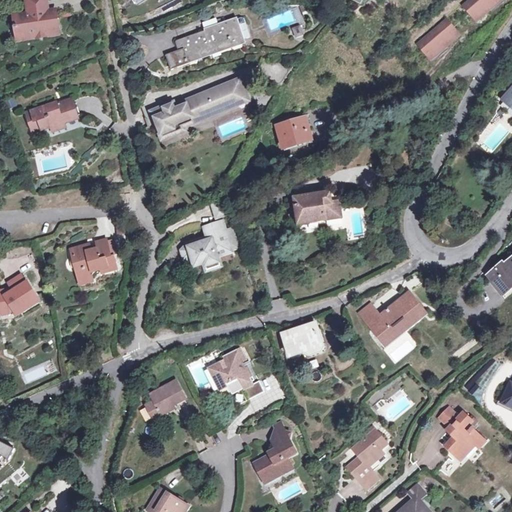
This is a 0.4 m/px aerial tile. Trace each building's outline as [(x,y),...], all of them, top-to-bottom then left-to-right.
[(18,35),(27,34),(36,32),(37,38),(46,36),(46,34),(60,32),(57,14),(49,16),(48,11),(44,11),(43,4),(47,3),(46,0),(27,0),(29,13),(15,16),(18,35)] [(471,0),(464,6),(477,22),(491,10),(489,9),(499,0),(471,0)] [(171,70),(190,64),(188,60),(240,41),(235,30),(238,29),(235,20),(175,42),(178,51),(166,55),(171,70)] [(447,21),(419,45),(430,58),(445,46),(446,48),(460,36),(447,21)] [(300,25),(291,26),(293,37),(302,36),(300,25)] [(188,60),(190,64),(244,45),(238,29),(235,30),(240,41),(188,60)] [(308,67),(314,60),(311,56),(304,63),(308,67)] [(511,88),(502,100),(511,108),(511,77),(508,82),(511,84),(511,88)] [(180,110),(169,114),(167,110),(149,118),(163,150),(213,129),(211,124),(250,107),(240,83),(180,108),(180,110)] [(34,121),(30,123),(33,132),(51,126),(52,129),(65,125),(64,122),(74,119),(72,115),(77,113),(73,100),(62,104),(61,102),(42,108),(43,110),(31,113),(34,121)] [(275,123),(276,127),(296,121),(294,116),(275,123)] [(296,121),(276,127),(284,149),(312,139),(309,130),(306,131),(302,119),(296,121)] [(65,125),(52,129),(53,133),(66,129),(65,125)] [(311,199),(310,195),(294,198),(298,225),(342,218),(339,201),(333,202),(331,192),(321,193),(321,198),(311,199)] [(221,260),(236,256),(227,226),(209,231),(211,239),(213,243),(203,246),(203,245),(200,242),(190,245),(184,251),(186,259),(195,256),(198,267),(208,264),(209,267),(223,263),(221,260)] [(111,257),(115,256),(118,255),(114,240),(107,242),(111,257)] [(71,253),(72,258),(77,257),(81,270),(78,271),(81,283),(94,280),(92,275),(95,273),(100,272),(101,274),(119,269),(115,256),(111,257),(107,242),(95,245),(97,249),(94,250),(93,251),(87,253),(85,248),(73,251),(71,253)] [(77,257),(72,258),(76,272),(78,271),(81,270),(77,257)] [(511,261),(506,266),(504,264),(490,276),(504,294),(511,287),(511,261)] [(0,315),(9,314),(15,310),(18,314),(37,302),(34,298),(36,297),(23,276),(11,282),(10,287),(13,292),(8,295),(6,292),(0,292),(0,315)] [(410,293),(381,316),(372,305),(360,314),(369,325),(371,324),(387,344),(405,330),(406,331),(420,319),(419,318),(426,313),(410,293)] [(320,351),(322,346),(315,324),(283,335),(291,355),(307,350),(308,352),(313,353),(320,351)] [(238,379),(241,385),(251,380),(251,378),(253,377),(248,367),(245,368),(242,363),(247,361),(241,350),(223,359),(229,370),(225,372),(221,364),(210,370),(221,391),(229,388),(227,385),(238,379)] [(87,368),(95,364),(90,355),(83,358),(87,368)] [(251,380),(241,385),(244,390),(254,385),(251,380)] [(155,419),(170,411),(168,409),(174,405),(186,399),(176,381),(152,394),(155,401),(148,405),(155,419)] [(511,382),(502,403),(511,407),(511,382)] [(439,417),(443,421),(451,412),(447,408),(439,417)] [(451,412),(443,421),(440,425),(454,439),(456,436),(453,433),(457,430),(453,427),(459,420),(451,412)] [(456,436),(454,439),(445,448),(452,454),(457,449),(465,456),(474,446),(478,450),(487,441),(472,428),(468,432),(465,428),(469,424),(473,420),(465,413),(459,420),(453,427),(457,430),(453,433),(456,436)] [(274,450),(270,452),(271,454),(255,463),(262,478),(268,475),(270,477),(279,473),(280,476),(293,469),(287,457),(297,452),(290,439),(291,433),(286,432),(282,423),(276,426),(278,429),(273,442),(276,447),(274,448),(274,450)] [(385,454),(381,450),(377,446),(384,440),(376,431),(354,451),(361,459),(349,469),(367,489),(378,479),(365,464),(372,458),(376,462),(385,454)] [(0,457),(2,456),(8,458),(13,447),(0,440),(0,457)] [(377,446),(381,450),(388,445),(384,440),(377,446)] [(457,449),(452,454),(460,462),(465,456),(457,449)] [(414,503),(417,500),(425,493),(418,485),(407,495),(414,503)] [(148,510),(151,511),(157,511),(158,510),(161,511),(184,511),(188,506),(162,489),(148,510)] [(427,511),(417,500),(414,503),(403,511),(427,511)]
